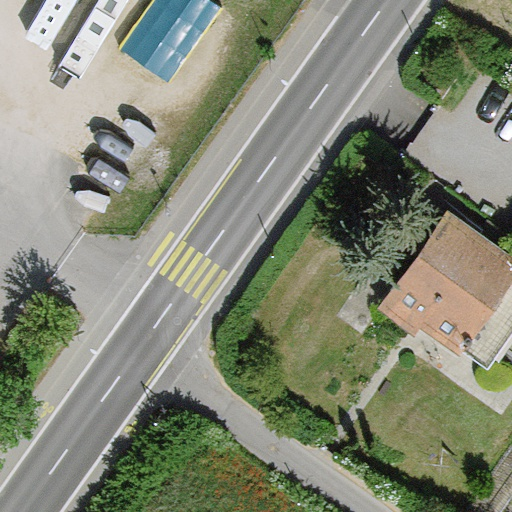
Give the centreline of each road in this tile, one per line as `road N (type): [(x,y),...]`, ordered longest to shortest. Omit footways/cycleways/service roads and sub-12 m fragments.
road 1 (tertiary): [(389,0),(139,350)]
road 2 (unclassified): [(139,350),(369,511)]
road 3 (tertiary): [(139,350),(24,511)]
